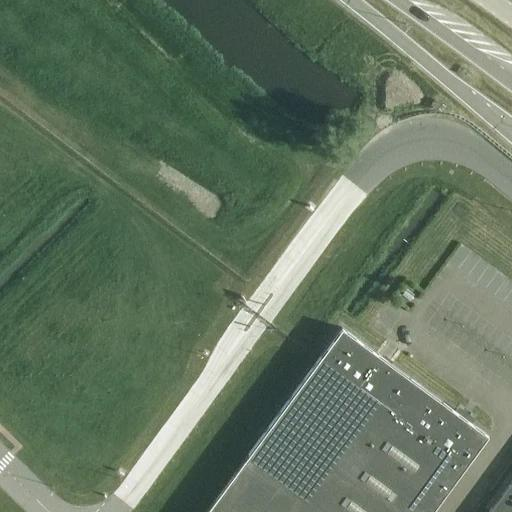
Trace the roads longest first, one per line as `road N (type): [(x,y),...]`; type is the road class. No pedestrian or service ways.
road 1 (primary): [(351,0),(511,134)]
road 2 (primary): [(511,79),(396,0)]
